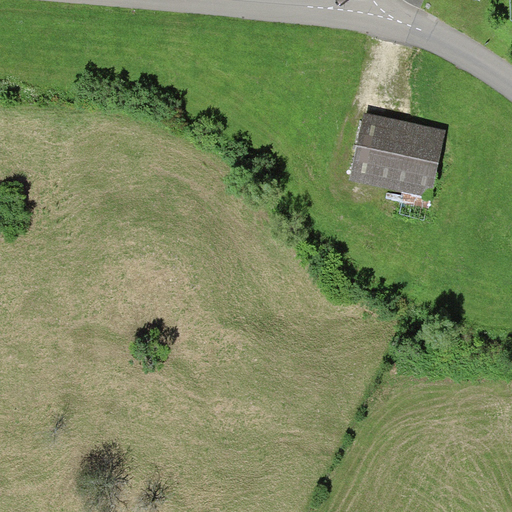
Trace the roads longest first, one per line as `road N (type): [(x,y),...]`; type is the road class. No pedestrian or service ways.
road 1 (tertiary): [(362,13),(415,29),(511,82)]
road 2 (tertiary): [(233,0),(362,13)]
